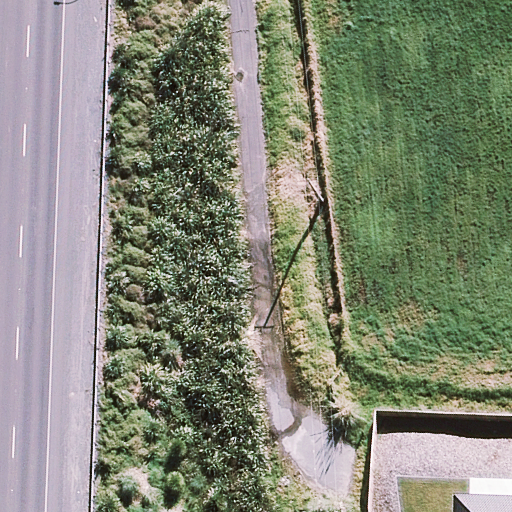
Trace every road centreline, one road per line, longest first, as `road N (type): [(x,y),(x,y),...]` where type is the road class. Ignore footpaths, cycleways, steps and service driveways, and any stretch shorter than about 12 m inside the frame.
road 1 (tertiary): [(22,0),(0,511)]
road 2 (unknown): [(247,0),(271,388),(297,441),(347,468)]
